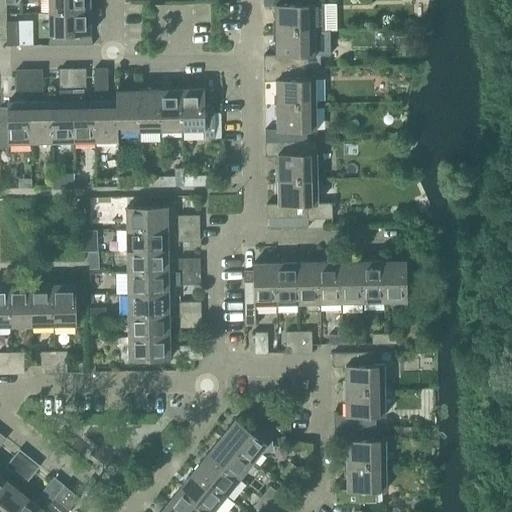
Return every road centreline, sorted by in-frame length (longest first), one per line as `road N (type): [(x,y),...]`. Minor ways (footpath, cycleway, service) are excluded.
road 1 (residential): [(70,476),(2,414),(2,380),(212,381)]
road 2 (residential): [(212,381),(243,364),(320,364),(321,490),(303,511)]
road 3 (residential): [(212,381),(211,237),(252,237)]
road 4 (residential): [(252,237),(249,61)]
road 5 (residential): [(133,511),(213,412),(212,381)]
road 6 (residential): [(252,237),(399,235)]
road 7 (residential): [(113,54),(128,63),(249,61)]
